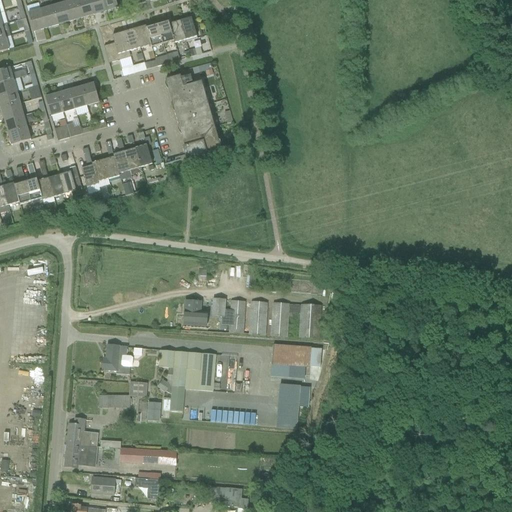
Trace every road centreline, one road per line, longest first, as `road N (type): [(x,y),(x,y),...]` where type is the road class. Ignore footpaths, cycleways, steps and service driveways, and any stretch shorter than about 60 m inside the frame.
road 1 (residential): [(50,511),(69,236)]
road 2 (unclassified): [(317,267),(69,236)]
road 3 (residential): [(0,164),(158,119),(169,156)]
road 4 (track): [(511,297),(317,267)]
